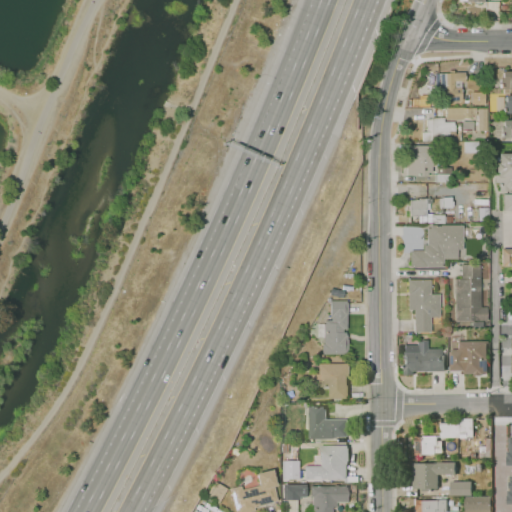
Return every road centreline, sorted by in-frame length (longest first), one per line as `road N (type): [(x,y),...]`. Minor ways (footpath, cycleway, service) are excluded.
road 1 (motorway): [(128,511),(260,246),(367,0)]
road 2 (motorway): [(322,0),(224,233),(86,511)]
road 3 (tertiary): [(407,40),(379,127),(382,511)]
road 4 (residential): [(496,408),(494,198)]
road 5 (residential): [(381,408),(511,408)]
